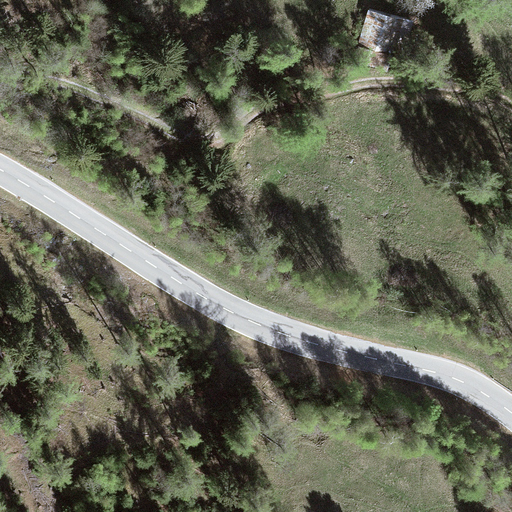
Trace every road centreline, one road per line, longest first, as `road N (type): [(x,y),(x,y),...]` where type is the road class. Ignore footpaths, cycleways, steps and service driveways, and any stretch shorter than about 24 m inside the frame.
road 1 (tertiary): [(511,412),(457,378),(240,316),(0,169)]
road 2 (track): [(0,68),(60,82),(199,141),(266,106),(360,82),(416,81),(511,107)]
